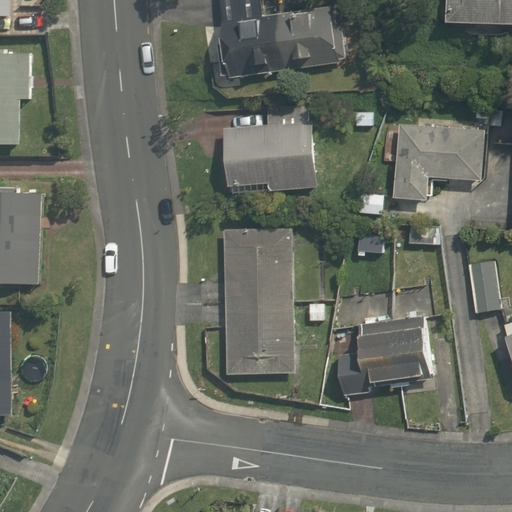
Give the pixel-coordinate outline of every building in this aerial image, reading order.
[(13,0),(0,0),(0,16),(14,16),(13,0)] [(218,0),(222,23),(266,16),(264,0),(218,0)] [(511,0),(446,0),(446,23),(511,24),(511,0)] [(266,16),(222,23),(224,36),(220,36),(224,64),(228,63),(230,78),(340,62),(339,59),(347,58),(343,27),(336,28),(333,7),(266,16)] [(0,143),(21,144),(21,98),(31,98),(31,54),(7,53),(7,49),(0,49),(0,143)] [(269,125),(224,128),(229,187),(268,183),(270,191),(320,188),(314,121),(311,121),(310,105),(269,108),(269,125)] [(379,111),(358,112),(359,133),(381,132),(379,111)] [(482,181),(487,130),(401,124),(394,198),(428,201),(430,177),(482,181)] [(0,282),(42,284),(45,193),(18,192),(18,188),(0,187),(0,282)] [(294,228),(224,229),(228,374),(296,374),(294,228)] [(477,314),(504,309),(496,261),(470,264),(477,314)] [(332,302),(312,303),(313,327),(333,326),(332,302)] [(0,414),(14,414),(13,311),(0,310),(0,414)] [(370,387),(434,379),(425,316),(358,325),(362,353),(340,356),(346,396),(371,393),(370,387)]
